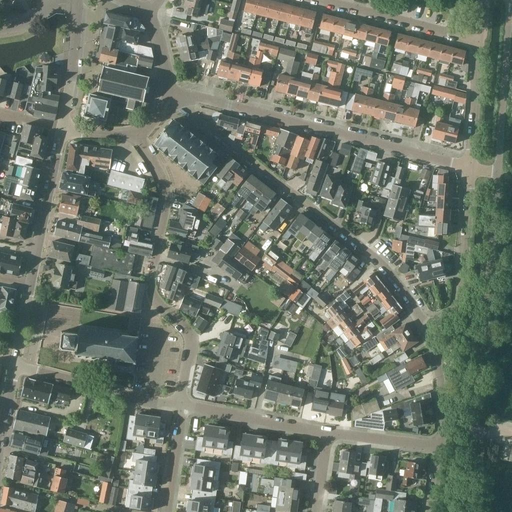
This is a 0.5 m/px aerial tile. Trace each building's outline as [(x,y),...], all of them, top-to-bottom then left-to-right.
[(184,0),(185,1),(186,1),(185,7),(189,8),(187,15),(197,18),(198,13),(206,15),(208,7),(209,0),(184,0)] [(255,21),(256,15),(259,0),(247,0),(244,12),(251,14),(250,19),(255,21)] [(266,24),(267,18),(271,2),(272,0),(270,0),(267,0),(267,1),(264,0),(259,0),(256,15),(262,16),(261,22),(266,24)] [(278,21),(282,5),(283,3),(279,2),(278,4),(271,2),(267,18),(273,19),(272,25),(277,26),(278,21)] [(288,29),(289,23),(293,8),(294,6),(290,5),(289,6),(282,5),(278,21),(284,22),(283,28),(288,29)] [(239,7),(232,6),(229,18),(235,20),(239,7)] [(299,32),(300,26),(304,10),(305,9),(301,8),(300,9),(293,8),(289,23),(295,25),(294,31),(299,32)] [(304,10),(300,26),(307,28),(305,34),(310,35),(312,29),(316,13),(315,13),(315,12),(312,11),(311,12),(304,10)] [(104,24),(104,25),(140,33),(140,32),(144,33),(146,29),(137,18),(107,12),(104,24)] [(320,29),(332,32),(335,18),(324,15),(320,29)] [(346,21),(335,18),(332,32),(343,35),(346,21)] [(222,19),(219,29),(231,33),(234,23),(222,19)] [(343,35),(354,38),(357,24),(346,21),(343,35)] [(354,38),(365,41),(368,27),(357,24),(354,38)] [(104,25),(101,39),(119,43),(118,48),(120,49),(120,51),(139,56),(154,60),(151,48),(137,45),(140,33),(104,25)] [(365,41),(376,44),(379,30),(368,27),(365,41)] [(180,51),(220,42),(221,42),(223,32),(217,30),(208,28),(208,38),(202,40),(201,38),(200,36),(198,35),(195,34),(193,35),(184,37),(182,35),(180,35),(179,38),(178,38),(178,40),(176,41),(177,44),(179,45),(180,51)] [(379,30),(376,44),(374,52),(379,53),(381,45),(387,47),(391,33),(379,30)] [(224,77),(228,79),(236,46),(239,35),(233,34),(226,61),(221,60),(217,76),(218,76),(219,78),(222,79),(224,77)] [(395,49),(406,52),(410,38),(398,35),(395,49)] [(416,59),(417,54),(421,41),(410,38),(406,52),(412,53),(411,58),(416,59)] [(139,56),(120,51),(120,49),(118,48),(119,43),(101,39),(96,61),(106,63),(106,64),(127,68),(127,65),(137,67),(138,65),(152,69),(154,60),(139,56)] [(245,83),(249,84),(258,51),(258,49),(259,49),(260,43),(261,41),(253,39),(251,45),(253,49),(248,67),(243,66),(239,81),(240,82),(241,84),(244,84),(245,83)] [(311,51),(326,55),(328,45),(314,41),(311,51)] [(417,54),(429,57),(432,44),(421,41),(417,54)] [(220,42),(180,51),(183,63),(199,60),(207,59),(214,62),(220,42)] [(271,56),(276,57),(279,48),(260,43),(259,49),(258,49),(272,53),(271,56)] [(429,57),(439,60),(443,46),(432,44),(429,57)] [(335,47),(328,45),(326,55),(332,57),(335,47)] [(237,81),(239,81),(243,66),(237,64),(240,55),(239,55),(241,47),(236,46),(228,79),(232,80),(232,81),(235,82),(237,81)] [(439,60),(450,63),(454,49),(443,46),(439,60)] [(282,93),(286,94),(294,62),(296,53),(280,49),(278,59),(288,62),(285,77),(279,75),(275,91),(276,91),(276,93),(282,94),(282,93)] [(454,49),(450,63),(462,66),(466,52),(454,49)] [(358,52),(350,50),(349,55),(348,59),(355,61),(358,52)] [(258,51),(249,84),(253,85),(254,87),(257,88),(258,86),(260,87),(264,71),(259,70),(263,53),(258,51)] [(308,54),(306,63),(316,66),(319,57),(308,54)] [(362,65),(370,67),(373,56),(365,54),(362,65)] [(373,56),(370,67),(383,71),(386,59),(373,56)] [(295,96),(297,97),(301,81),(295,79),(299,63),(294,62),(286,94),(289,95),(289,96),(295,98),(295,96)] [(392,73),(399,76),(402,65),(394,62),(392,73)] [(98,92),(99,93),(98,96),(102,97),(103,93),(112,96),(128,100),(126,109),(141,112),(141,111),(148,113),(150,104),(144,103),(144,102),(145,95),(146,96),(148,85),(149,79),(150,79),(150,78),(149,77),(149,78),(142,76),(141,76),(135,75),(137,67),(127,65),(127,68),(106,64),(105,68),(105,67),(104,67),(103,68),(104,68),(102,74),(102,75),(101,76),(99,76),(98,82),(100,83),(100,84),(100,85),(98,91),(98,92)] [(325,104),(329,105),(339,64),(338,69),(336,73),(332,72),(330,78),(324,77),(322,86),(318,102),(319,102),(318,104),(324,105),(325,104)] [(339,64),(329,105),(332,106),(332,107),(337,109),(337,107),(339,107),(343,92),(339,90),(345,65),(339,64)] [(402,65),(399,76),(407,77),(409,66),(402,65)] [(36,105),(57,109),(60,97),(51,95),(52,85),(56,85),(57,75),(53,75),(53,67),(42,66),(42,68),(36,68),(27,103),(36,105)] [(307,99),(318,102),(322,86),(317,85),(321,69),(315,68),(313,75),(307,99)] [(373,73),(358,69),(355,82),(361,84),(363,76),(369,78),(371,79),(373,73)] [(297,97),(307,99),(313,75),(303,73),(301,81),(297,97)] [(444,87),(446,80),(447,76),(440,74),(437,85),(444,87)] [(0,100),(1,98),(4,99),(6,90),(11,91),(13,83),(8,82),(8,81),(0,79),(0,100)] [(453,82),(446,80),(444,87),(455,90),(457,83),(453,82)] [(24,85),(14,83),(13,82),(13,83),(11,91),(9,98),(20,101),(24,85)] [(373,116),(384,119),(392,86),(387,84),(382,102),(377,100),(373,116)] [(415,84),(413,92),(405,125),(408,125),(408,127),(413,129),(414,127),(415,127),(421,106),(415,105),(421,86),(415,84)] [(384,119),(387,120),(387,122),(392,123),(393,121),(394,122),(398,106),(393,104),(397,87),(392,86),(384,119)] [(432,94),(445,98),(447,90),(434,86),(432,94)] [(351,111),(362,113),(369,88),(363,87),(361,96),(356,95),(351,111)] [(362,113),(373,116),(377,100),(371,99),(374,90),(369,88),(362,113)] [(394,122),(405,125),(413,92),(408,91),(404,107),(398,106),(394,122)] [(454,102),(465,105),(466,94),(457,92),(454,102)] [(103,93),(102,97),(98,96),(98,97),(97,96),(97,97),(90,95),(89,95),(89,96),(88,102),(87,103),(88,104),(87,108),(86,108),(86,109),(85,115),(84,116),(85,117),(85,116),(92,118),(93,119),(93,118),(97,119),(98,120),(98,119),(105,121),(106,122),(107,120),(106,120),(108,114),(108,113),(109,109),(109,108),(111,101),(111,100),(112,96),(103,93)] [(57,109),(36,105),(34,117),(55,121),(57,109)] [(237,130),(239,120),(223,116),(223,115),(217,113),(216,113),(215,113),(214,113),(214,114),(213,114),(212,115),(212,116),(211,117),(211,118),(212,119),(212,120),(212,121),(213,121),(217,124),(216,126),(221,127),(226,130),(227,128),(237,130)] [(432,138),(443,141),(448,125),(442,124),(444,119),(438,117),(437,122),(436,122),(432,138)] [(450,118),(448,125),(443,141),(444,141),(444,143),(450,145),(451,143),(455,144),(459,129),(461,121),(450,118)] [(178,124),(173,120),(153,146),(158,150),(157,150),(158,151),(159,150),(167,157),(167,158),(168,159),(168,158),(177,165),(177,166),(178,166),(187,172),(186,173),(187,174),(188,173),(197,180),(196,181),(197,182),(198,181),(204,185),(215,170),(220,164),(214,160),(218,154),(217,153),(217,154),(208,147),(209,147),(208,146),(207,147),(205,145),(208,142),(203,138),(200,141),(199,140),(199,139),(198,138),(198,139),(189,132),(189,131),(188,131),(179,124),(180,124),(179,123),(178,124)] [(252,124),(239,120),(237,130),(236,137),(235,138),(242,140),(244,132),(253,134),(248,152),(254,154),(260,132),(262,126),(252,124)] [(22,143),(34,146),(37,135),(41,136),(43,129),(25,125),(23,134),(24,135),(22,143)] [(276,145),(273,154),(284,158),(287,149),(289,150),(289,148),(293,149),(298,136),(281,130),(275,128),(262,125),(262,126),(260,132),(272,135),(272,136),(278,138),(275,145),(276,145)] [(31,156),(32,156),(43,159),(48,138),(41,136),(37,135),(34,146),(31,156)] [(303,157),(309,142),(308,142),(307,140),(304,139),(302,140),(298,138),(286,167),(295,171),(299,159),(302,160),(303,157)] [(310,138),(309,142),(303,157),(313,160),(321,141),(310,138)] [(318,150),(315,158),(321,160),(324,152),(329,141),(322,139),(318,150)] [(68,170),(67,174),(84,177),(86,166),(89,166),(109,169),(112,151),(70,145),(67,170),(68,170)] [(284,158),(273,154),(270,161),(286,167),(293,149),(289,148),(289,150),(287,149),(284,158)] [(31,159),(32,156),(31,156),(29,155),(17,152),(16,156),(17,157),(15,165),(25,167),(21,180),(38,184),(41,170),(28,167),(30,161),(33,161),(33,160),(34,161),(35,160),(31,159)] [(333,152),(328,165),(333,166),(335,167),(339,155),(333,152)] [(352,172),(360,174),(364,160),(357,158),(352,172)] [(217,185),(222,188),(240,166),(230,159),(224,167),(220,164),(215,170),(219,173),(217,176),(222,179),(217,185)] [(309,188),(307,193),(316,196),(327,165),(317,161),(307,188),(309,188)] [(392,190),(393,186),(395,179),(389,177),(392,167),(390,167),(390,165),(378,161),(374,177),(372,177),(370,182),(372,182),(371,185),(392,190)] [(240,166),(222,188),(226,192),(233,183),(238,186),(248,173),(240,166)] [(395,178),(402,180),(405,169),(398,167),(395,178)] [(111,170),(107,185),(141,194),(145,180),(111,170)] [(91,179),(84,177),(67,174),(64,173),(60,190),(87,196),(95,198),(96,192),(88,190),(91,179)] [(38,184),(21,180),(11,177),(8,176),(4,194),(9,195),(12,183),(23,186),(20,198),(34,202),(37,187),(38,184)] [(237,194),(235,197),(229,205),(234,208),(240,200),(242,198),(245,200),(250,194),(250,195),(260,182),(251,176),(238,193),(237,194)] [(332,203),(340,181),(328,176),(321,196),(333,200),(332,203)] [(428,189),(426,195),(432,196),(451,198),(452,193),(453,193),(454,185),(447,184),(448,176),(439,176),(438,191),(433,191),(428,189)] [(340,181),(332,203),(345,208),(353,185),(340,181)] [(248,214),(250,212),(268,188),(260,182),(250,195),(250,194),(245,200),(249,203),(243,211),(241,209),(236,216),(242,222),(248,214)] [(393,186),(392,190),(389,199),(396,201),(394,206),(397,207),(397,209),(405,211),(408,212),(411,205),(407,203),(410,191),(393,186)] [(276,194),(268,188),(250,212),(253,215),(254,214),(258,209),(262,212),(266,207),(276,194)] [(127,203),(146,208),(149,197),(130,192),(127,203)] [(437,203),(436,210),(450,210),(451,198),(432,196),(426,195),(425,200),(430,202),(437,203)] [(59,212),(77,216),(81,200),(78,199),(78,197),(73,196),(73,198),(62,196),(59,212)] [(204,212),(209,203),(200,198),(198,196),(192,206),(194,206),(204,212)] [(212,212),(219,217),(229,204),(222,199),(212,212)] [(396,201),(389,199),(384,216),(402,221),(405,211),(397,209),(397,207),(394,206),(396,201)] [(281,200),(259,228),(263,232),(268,227),(274,232),(280,223),(281,224),(287,217),(286,216),(292,208),(281,200)] [(374,210),(365,207),(366,203),(359,201),(356,211),(363,213),(360,223),(372,227),(377,211),(380,212),(381,207),(375,205),(374,210)] [(14,217),(16,218),(19,218),(19,221),(29,224),(30,217),(32,216),(33,212),(32,211),(32,209),(11,204),(9,211),(6,211),(5,215),(14,217)] [(180,224),(172,222),(169,233),(186,237),(194,239),(199,226),(201,220),(196,218),(198,214),(198,211),(188,207),(184,205),(183,210),(183,212),(181,213),(181,214),(180,215),(181,216),(181,217),(180,224)] [(436,210),(435,222),(449,223),(450,210),(436,210)] [(292,235),(295,238),(309,220),(301,214),(282,238),(287,241),(292,235)] [(0,234),(12,237),(16,219),(4,216),(3,224),(0,223),(0,234)] [(54,236),(80,242),(109,249),(111,238),(82,232),(83,228),(84,229),(98,233),(101,220),(99,220),(79,216),(77,224),(83,226),(83,228),(58,222),(54,236)] [(25,240),(29,224),(19,221),(19,218),(16,218),(16,219),(12,237),(25,240)] [(220,218),(209,232),(216,238),(227,223),(220,218)] [(134,226),(152,229),(153,223),(136,219),(134,226)] [(293,246),(297,249),(316,226),(309,220),(295,238),(298,240),(293,246)] [(449,223),(435,222),(429,222),(417,221),(417,228),(428,228),(427,235),(435,235),(449,236),(449,235),(450,234),(451,229),(449,229),(449,223)] [(306,246),(310,249),(324,232),(316,226),(297,249),(302,253),(306,246)] [(402,227),(396,226),(394,237),(400,238),(402,227)] [(139,255),(151,257),(153,246),(149,245),(150,240),(138,237),(139,234),(139,233),(138,233),(137,233),(130,232),(128,241),(131,241),(130,247),(129,252),(139,255)] [(324,232),(310,249),(314,252),(309,258),(314,262),(332,238),(324,232)] [(221,250),(227,254),(234,259),(241,250),(228,240),(221,250)] [(426,240),(424,248),(437,251),(439,243),(426,240)] [(89,266),(91,257),(90,257),(78,254),(79,248),(53,241),(49,257),(70,262),(89,266)] [(321,268),(325,271),(343,247),(335,241),(322,258),(326,261),(321,268)] [(179,242),(178,246),(172,244),(168,257),(188,263),(192,252),(197,253),(198,248),(179,242)] [(406,243),(398,242),(397,252),(405,253),(406,243)] [(414,252),(415,246),(407,244),(406,258),(413,259),(414,252)] [(91,257),(89,266),(131,276),(135,255),(116,251),(93,246),(90,257),(91,257)] [(429,249),(415,246),(414,252),(427,255),(429,249)] [(329,282),(341,266),(351,254),(343,247),(333,260),(328,267),(332,270),(325,279),(329,282)] [(243,248),(235,259),(251,271),(257,263),(253,260),(256,257),(243,248)] [(266,256),(262,261),(265,263),(272,268),(276,263),(280,258),(270,251),(266,256)] [(0,253),(0,273),(5,275),(5,273),(18,276),(23,258),(0,253)] [(360,261),(351,254),(341,266),(350,273),(345,278),(351,283),(360,272),(354,267),(360,261)] [(244,285),(252,274),(246,270),(246,269),(226,255),(218,267),(238,281),(244,285)] [(441,260),(429,263),(433,279),(438,278),(438,280),(446,278),(441,260)] [(272,269),(265,263),(263,266),(270,271),(272,269)] [(276,263),(272,268),(272,269),(278,274),(282,268),(276,263)] [(433,279),(429,263),(417,266),(421,284),(429,282),(429,280),(433,279)] [(77,269),(73,268),(57,264),(55,272),(54,273),(56,274),(55,277),(54,277),(53,278),(54,278),(52,286),(54,286),(54,288),(59,289),(59,287),(70,289),(76,290),(78,282),(74,281),(77,269)] [(164,297),(168,299),(179,270),(168,266),(160,288),(166,290),(164,297)] [(93,268),(91,277),(103,280),(105,271),(93,268)] [(282,268),(278,274),(286,280),(290,275),(282,268)] [(179,270),(168,299),(177,302),(183,285),(189,287),(194,275),(179,269),(179,270)] [(125,275),(115,273),(114,280),(108,310),(122,312),(122,310),(125,310),(124,311),(140,314),(146,284),(141,284),(142,279),(134,277),(125,275)] [(367,286),(369,289),(380,280),(374,273),(352,291),(355,295),(367,286)] [(290,275),(286,280),(296,287),(300,282),(290,275)] [(361,302),(364,306),(386,288),(380,280),(369,289),(373,293),(361,302)] [(288,297),(295,288),(287,282),(280,291),(288,297)] [(0,287),(0,311),(11,314),(16,290),(3,287),(2,288),(0,287)] [(289,298),(296,304),(304,294),(296,288),(289,298)] [(367,309),(369,312),(392,295),(386,288),(364,306),(375,296),(378,300),(367,309)] [(331,317),(332,318),(343,309),(348,306),(345,302),(351,297),(347,291),(328,306),(329,309),(326,311),(327,313),(326,314),(325,316),(327,319),(329,318),(331,317)] [(279,307),(285,299),(277,293),(271,301),(279,307)] [(208,294),(204,303),(220,309),(223,300),(208,294)] [(320,294),(314,300),(323,308),(329,302),(320,294)] [(384,307),(387,311),(398,302),(392,295),(369,312),(373,317),(380,311),(379,311),(384,307)] [(179,310),(196,317),(199,311),(208,315),(211,306),(202,303),(184,296),(179,310)] [(404,310),(398,302),(387,311),(390,314),(380,322),(386,330),(400,320),(396,315),(404,310)] [(299,309),(292,304),(288,308),(295,313),(299,309)] [(332,318),(338,326),(349,317),(360,308),(357,304),(351,309),(348,306),(343,309),(332,318)] [(338,326),(344,333),(355,324),(352,321),(364,312),(360,308),(349,317),(338,326)] [(344,333),(349,340),(360,332),(357,328),(369,319),(366,315),(355,324),(344,333)] [(199,317),(193,326),(202,333),(209,323),(199,317)] [(355,348),(372,335),(369,331),(375,326),(372,323),(360,332),(349,340),(355,348)] [(380,341),(386,350),(412,333),(406,324),(391,333),(380,341)] [(80,328),(80,330),(79,330),(79,332),(79,333),(61,331),(61,337),(62,339),(63,339),(62,343),(61,343),(60,344),(59,350),(72,352),(71,353),(73,355),(76,356),(76,358),(78,358),(79,356),(84,357),(84,359),(86,359),(86,357),(92,358),(92,360),(94,360),(94,358),(100,359),(99,361),(101,361),(102,359),(107,360),(107,362),(109,362),(109,360),(110,360),(111,359),(114,359),(114,360),(114,361),(115,361),(114,363),(115,364),(115,367),(114,367),(114,370),(112,372),(113,373),(115,372),(132,374),(133,376),(135,375),(134,373),(135,365),(136,365),(137,362),(135,362),(136,352),(138,352),(138,350),(137,350),(138,340),(139,340),(140,337),(136,336),(136,338),(129,337),(129,335),(127,335),(127,336),(120,335),(120,333),(118,333),(118,335),(112,334),(113,332),(111,332),(110,334),(105,333),(105,331),(103,331),(103,333),(97,332),(97,330),(95,330),(95,332),(89,331),(90,329),(88,329),(87,331),(82,330),(82,328),(80,328)] [(373,333),(376,337),(382,332),(380,329),(373,333)] [(222,339),(221,344),(266,360),(266,359),(268,342),(266,341),(268,332),(264,331),(258,350),(244,345),(247,336),(234,332),(233,335),(225,332),(224,334),(222,334),(221,338),(222,339)] [(271,332),(268,339),(276,342),(279,335),(271,332)] [(290,333),(284,345),(290,348),(296,336),(293,334),(290,333)] [(412,333),(386,350),(378,355),(369,361),(372,366),(394,352),(393,352),(400,347),(404,352),(418,342),(412,333)] [(380,343),(376,337),(362,346),(366,352),(380,343)] [(221,344),(216,357),(231,362),(238,364),(240,357),(247,359),(265,366),(266,364),(265,364),(267,360),(266,360),(221,344)] [(395,360),(398,365),(408,359),(405,354),(395,360)] [(410,358),(408,359),(398,365),(385,372),(395,391),(415,381),(412,376),(427,368),(425,366),(427,365),(425,361),(424,362),(421,356),(412,361),(410,358)] [(217,362),(215,367),(222,369),(222,370),(230,373),(232,367),(217,362)] [(215,367),(205,364),(203,372),(202,372),(200,378),(218,383),(222,370),(222,369),(215,367)] [(359,368),(354,371),(363,385),(368,382),(359,368)] [(234,394),(236,394),(235,396),(241,397),(241,395),(251,398),(254,388),(260,390),(263,377),(257,375),(252,373),(250,383),(237,380),(234,394)] [(275,401),(276,401),(280,384),(282,378),(270,375),(264,398),(268,400),(268,401),(275,403),(275,401)] [(27,378),(26,378),(21,397),(48,404),(50,396),(62,400),(65,389),(71,391),(71,390),(70,390),(53,385),(41,382),(29,379),(26,378),(27,378)] [(198,394),(203,395),(204,394),(214,397),(218,383),(200,378),(198,384),(199,384),(196,392),(198,392),(198,394)] [(307,392),(314,394),(317,381),(310,380),(307,392)] [(276,401),(288,404),(292,387),(280,384),(276,401)] [(292,387),(288,404),(300,407),(304,390),(292,387)] [(312,411),(326,413),(331,391),(316,388),(312,411)] [(345,394),(331,391),(326,413),(329,414),(329,416),(337,417),(337,415),(338,416),(341,416),(342,409),(344,409),(345,409),(346,404),(345,394)] [(425,395),(424,395),(402,403),(403,409),(411,408),(414,426),(419,425),(419,427),(427,425),(427,424),(431,423),(430,416),(432,416),(431,407),(429,408),(428,401),(420,402),(419,397),(425,395)] [(403,409),(402,403),(369,415),(371,421),(385,422),(385,421),(398,419),(397,410),(403,409)] [(352,409),(353,421),(366,416),(362,405),(352,409)] [(13,429),(46,437),(51,418),(18,410),(13,429)] [(136,436),(145,437),(148,416),(146,416),(147,415),(139,413),(138,415),(137,415),(135,427),(129,426),(129,424),(126,439),(136,441),(136,436)] [(148,416),(145,437),(154,439),(154,443),(163,445),(165,430),(164,430),(164,431),(158,430),(160,418),(158,418),(159,416),(151,415),(150,417),(148,416)] [(219,428),(217,428),(215,427),(215,426),(208,425),(207,426),(205,426),(204,438),(197,437),(195,451),(204,452),(205,448),(214,449),(223,450),(222,455),(232,456),(234,443),(227,442),(229,429),(227,429),(227,428),(220,427),(219,428)] [(67,429),(63,442),(83,447),(87,434),(67,429)] [(27,435),(16,432),(12,447),(39,454),(39,455),(47,457),(52,439),(43,437),(36,435),(35,439),(26,437),(27,435)] [(252,462),(252,458),(255,437),(253,436),(253,435),(245,434),(245,435),(243,435),(241,447),(235,446),(233,460),(252,462)] [(257,437),(255,437),(252,458),(261,459),(260,464),(269,465),(273,441),(267,440),(267,438),(265,438),(265,437),(257,435),(257,437)] [(279,442),(273,441),(269,465),(278,466),(279,462),(287,463),(290,442),(289,442),(289,440),(281,439),(281,440),(279,440),(279,442)] [(293,442),(290,442),(287,463),(287,468),(305,470),(307,457),(301,456),(303,444),(301,443),(301,442),(293,441),(293,442)] [(342,452),(339,472),(338,477),(349,478),(359,480),(359,476),(361,463),(355,462),(356,454),(342,452)] [(137,463),(135,472),(156,475),(157,473),(158,473),(159,466),(158,465),(158,463),(146,462),(147,456),(148,456),(148,455),(133,453),(132,462),(137,463)] [(10,455),(8,466),(24,470),(27,460),(10,455)] [(370,464),(370,469),(369,474),(376,475),(375,480),(382,481),(385,458),(371,456),(370,464)] [(27,460),(24,470),(20,483),(21,483),(40,488),(45,472),(37,470),(39,463),(28,460),(27,460)] [(193,475),(192,477),(214,480),(215,471),(220,472),(221,463),(206,461),(207,461),(207,467),(194,465),(194,467),(193,467),(191,475),(193,475)] [(419,478),(421,464),(408,462),(407,470),(405,470),(403,485),(409,486),(410,483),(418,484),(419,479),(419,478)] [(109,464),(106,473),(101,472),(98,480),(112,484),(117,466),(109,464)] [(17,482),(20,483),(24,470),(8,466),(6,478),(18,480),(17,482)] [(51,491),(63,494),(67,479),(64,478),(66,470),(57,468),(51,491)] [(129,480),(128,489),(141,491),(142,485),(155,487),(155,485),(156,485),(157,478),(156,477),(156,475),(135,472),(134,481),(129,480)] [(240,472),(239,484),(245,485),(247,473),(240,472)] [(389,476),(387,490),(396,492),(399,477),(389,476)] [(200,496),(200,497),(216,499),(217,490),(218,491),(219,481),(214,480),(192,477),(192,479),(191,479),(190,487),(191,487),(191,489),(203,491),(202,496),(200,496)] [(262,479),(261,485),(273,487),(274,481),(262,479)] [(281,479),(278,498),(299,501),(300,490),(294,489),(295,481),(281,479)] [(99,502),(108,504),(111,485),(103,483),(99,502)] [(1,503),(11,505),(11,506),(31,511),(35,511),(39,496),(14,489),(4,487),(1,503)] [(111,487),(108,504),(115,506),(118,489),(111,487)] [(141,491),(128,489),(125,508),(151,511),(151,509),(153,510),(154,501),(153,501),(153,499),(140,497),(141,492),(143,492),(143,491),(141,491)] [(377,489),(376,498),(393,501),(395,492),(377,489)] [(188,511),(187,511),(213,511),(216,499),(200,497),(202,497),(201,503),(189,501),(189,503),(187,503),(186,510),(188,511)] [(297,511),(299,501),(278,498),(276,510),(291,511),(297,511)] [(358,498),(357,505),(370,507),(370,505),(374,506),(375,501),(358,498)] [(395,500),(393,511),(414,511),(416,503),(395,500)] [(59,501),(55,511),(73,511),(75,506),(59,501)] [(335,501),(333,511),(350,511),(351,503),(335,501)]
